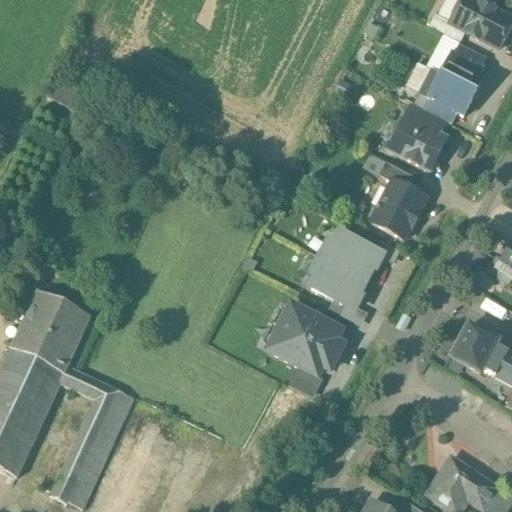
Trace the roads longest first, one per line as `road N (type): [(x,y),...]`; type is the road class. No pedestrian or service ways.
road 1 (residential): [(511,172),(314,511)]
road 2 (unknown): [(402,372),(511,461)]
